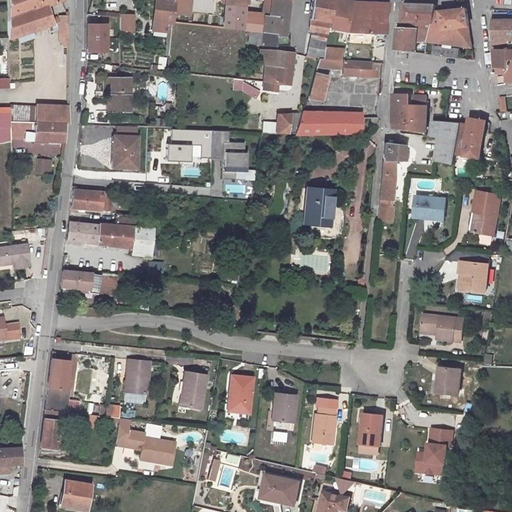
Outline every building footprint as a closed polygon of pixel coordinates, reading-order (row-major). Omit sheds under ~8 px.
[(46,23),(42,7),(61,0),(8,0),(9,39),(47,26),(46,23)] [(172,23),(174,4),(174,1),(167,0),(155,0),(153,20),(172,23)] [(275,34),(263,32),(250,31),(249,42),(260,44),(288,43),(289,35),(285,35),(289,0),(270,0),(268,15),(278,17),(275,34)] [(270,0),(263,0),(261,14),(266,15),(268,15),(270,0)] [(313,40),(309,39),(306,56),(320,59),(323,60),(326,47),(330,28),(335,0),(334,0),(313,0),(308,32),(314,34),(313,40)] [(334,0),(335,0),(330,28),(349,31),(354,2),(342,0),(334,0)] [(78,2),(78,12),(94,13),(94,3),(78,2)] [(242,30),(244,12),(244,4),(225,2),(223,28),(242,30)] [(387,34),(391,3),(354,2),(349,31),(349,33),(374,34),(387,34)] [(436,23),(437,10),(438,4),(404,4),(404,22),(400,22),(399,28),(425,29),(425,23),(434,23),(436,23)] [(425,54),(459,60),(460,51),(434,47),(436,44),(473,49),(469,9),(437,10),(436,23),(434,23),(426,43),(425,54)] [(266,15),(261,14),(244,12),(242,30),(250,31),(263,32),(266,15)] [(60,14),(59,47),(68,47),(68,15),(60,14)] [(133,14),(121,14),(120,29),(133,29),(133,14)] [(275,34),(278,17),(268,15),(266,15),(263,32),(275,34)] [(172,23),(153,20),(152,31),(171,33),(172,23)] [(511,40),(511,20),(495,20),(496,40),(511,40)] [(49,34),(57,32),(58,29),(56,23),(47,26),(49,34)] [(107,24),(87,23),(87,52),(106,53),(107,24)] [(397,49),(417,52),(418,43),(426,43),(434,23),(425,23),(425,29),(399,28),(397,49)] [(371,63),(374,34),(349,33),(346,49),(344,61),(371,63)] [(346,49),(326,47),(323,60),(344,61),(346,49)] [(511,49),(496,49),(496,59),(497,69),(500,68),(511,67),(511,49)] [(266,62),(265,65),(262,83),(262,89),(278,91),(279,90),(288,90),(290,83),(291,83),(295,54),(275,52),(273,63),(266,62)] [(157,56),(156,68),(164,69),(166,57),(157,56)] [(369,77),(371,63),(344,61),(323,60),(320,59),(317,69),(342,71),(342,75),(369,77)] [(371,63),(369,77),(377,77),(378,63),(371,63)] [(327,79),(317,76),(310,99),(320,102),(327,79)] [(109,97),(109,113),(131,114),(133,81),(113,79),(112,97),(109,97)] [(234,79),(231,88),(255,98),(259,89),(234,79)] [(402,130),(403,127),(425,130),(427,130),(429,99),(415,98),(414,104),(410,104),(409,94),(394,93),(394,113),(395,128),(401,131),(402,130)] [(36,106),(11,105),(11,114),(11,121),(34,123),(36,106)] [(66,124),(68,124),(68,107),(36,106),(34,123),(66,124)] [(360,133),(361,115),(333,114),(302,113),(302,116),(295,133),(344,132),(360,133)] [(0,142),(12,141),(11,132),(11,121),(11,114),(0,114),(0,142)] [(302,116),(277,115),(275,133),(295,133),(302,116)] [(481,158),(487,121),(483,120),(471,118),(465,156),(458,154),(457,164),(470,166),(472,157),(481,158)] [(11,132),(24,133),(24,140),(64,141),(66,124),(34,123),(11,121),(11,132)] [(261,132),(272,133),(273,121),(261,121),(261,132)] [(460,140),(464,123),(460,123),(434,121),(431,137),(441,139),(436,163),(455,164),(460,140)] [(117,126),(116,135),(137,137),(137,127),(117,126)] [(228,131),(211,131),(211,158),(224,159),(223,166),(221,166),(221,179),(234,180),(235,172),(246,172),(246,153),(243,153),(244,143),(227,142),(228,131)] [(114,167),(135,168),(137,137),(116,135),(115,135),(115,146),(112,146),(112,156),(114,156),(114,167)] [(408,144),(386,142),(380,198),(394,199),(397,160),(406,160),(408,144)] [(35,172),(51,173),(51,159),(35,158),(35,172)] [(329,221),(332,186),(307,184),(303,219),(329,221)] [(110,210),(111,193),(72,190),(70,207),(110,210)] [(493,237),(501,196),(477,191),(470,231),(472,231),(472,233),(493,237)] [(443,228),(446,201),(416,198),(414,219),(425,220),(424,226),(443,228)] [(386,221),(388,207),(379,206),(378,220),(386,221)] [(388,207),(386,221),(393,222),(395,208),(388,207)] [(150,253),(151,244),(153,226),(98,221),(98,224),(69,221),(66,240),(131,247),(131,254),(150,256),(150,253)] [(0,263),(12,262),(17,261),(18,266),(30,265),(27,242),(0,245),(0,263)] [(158,266),(149,265),(150,261),(148,261),(146,277),(157,277),(158,266)] [(157,277),(162,278),(163,263),(150,261),(149,265),(158,266),(157,277)] [(489,265),(462,262),(460,273),(462,274),(467,274),(465,290),(487,293),(489,265)] [(88,293),(102,294),(111,295),(113,275),(63,271),(61,286),(76,288),(88,289),(88,293)] [(350,295),(349,307),(361,309),(362,297),(350,295)] [(436,339),(460,343),(463,319),(423,314),(421,331),(437,333),(437,335),(436,339)] [(0,339),(5,339),(5,341),(19,340),(18,324),(3,325),(3,318),(0,318),(0,339)] [(70,360),(52,357),(46,410),(64,412),(67,389),(70,360)] [(127,367),(126,379),(148,381),(149,362),(130,359),(129,368),(127,367)] [(462,370),(441,367),(438,393),(459,395),(462,370)] [(183,371),(181,385),(203,388),(205,375),(183,371)] [(232,392),(230,408),(248,410),(251,375),(230,373),(228,392),(232,392)] [(145,394),(147,394),(148,381),(126,379),(125,392),(126,392),(124,402),(144,404),(145,394)] [(200,408),(203,388),(181,385),(178,404),(200,408)] [(292,419),(295,392),(275,390),(272,417),(292,419)] [(474,414),(476,403),(467,402),(465,414),(474,414)] [(335,426),(336,414),(334,414),(335,407),(319,405),(318,413),(315,412),(312,441),(330,443),(332,426),(335,426)] [(121,419),(122,409),(111,407),(110,417),(121,419)] [(383,415),(363,413),(361,444),(379,446),(381,446),(383,415)] [(85,428),(98,429),(100,416),(87,414),(85,428)] [(60,421),(45,419),(41,446),(57,448),(60,421)] [(417,456),(417,467),(442,469),(443,458),(444,458),(445,441),(449,441),(450,426),(429,424),(428,439),(427,439),(426,449),(426,456),(417,456)] [(145,433),(128,429),(125,447),(142,450),(141,457),(149,459),(151,462),(172,465),(176,442),(145,436),(145,433)] [(361,452),(378,454),(379,446),(362,444),(361,452)] [(0,465),(20,464),(19,447),(0,449),(0,465)] [(426,449),(418,448),(417,456),(426,456),(426,449)] [(215,456),(209,475),(215,477),(221,458),(215,456)] [(328,467),(316,465),(315,470),(327,473),(328,467)] [(258,487),(256,498),(280,504),(282,499),(295,503),(301,479),(268,472),(264,488),(258,487)] [(354,479),(339,476),(342,491),(344,492),(354,479)] [(88,510),(92,485),(65,481),(64,494),(67,494),(65,507),(88,510)] [(324,489),(318,511),(338,511),(340,506),(346,508),(349,495),(346,495),(347,493),(344,492),(342,491),(337,490),(336,493),(329,491),(324,489)]
